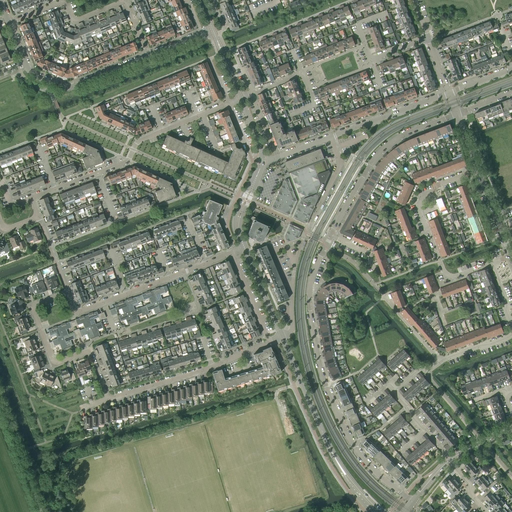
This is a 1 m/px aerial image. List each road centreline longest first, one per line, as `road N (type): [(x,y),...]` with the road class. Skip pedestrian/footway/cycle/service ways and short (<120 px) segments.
road 1 (residential): [(412,501),(358,453),(325,386),(308,303),(330,236)]
road 2 (tertiary): [(377,511),(333,452),(281,336)]
road 3 (residential): [(31,197),(128,161),(138,140),(203,114)]
road 4 (residential): [(493,262),(449,274),(417,205),(435,185),(477,170)]
road 5 (unclassified): [(108,400),(90,350),(53,364),(32,306),(66,293)]
road 6 (residential): [(330,236),(379,151),(456,114)]
road 7 (residential): [(108,400),(269,342)]
road 8 (residential): [(24,62),(33,76),(68,88),(147,56)]
road 9 (residential): [(330,138),(340,164),(294,264)]
road 10 (residential): [(104,303),(232,254)]
road 11 (residential): [(330,138),(449,93)]
